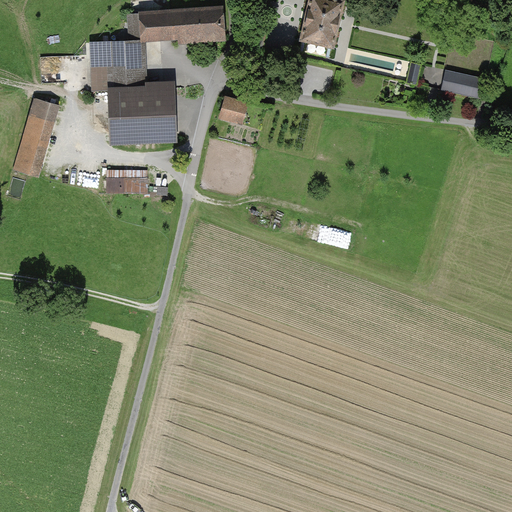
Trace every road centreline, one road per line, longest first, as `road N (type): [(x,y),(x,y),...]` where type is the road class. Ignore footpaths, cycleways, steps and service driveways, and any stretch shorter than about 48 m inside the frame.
road 1 (residential): [(234,0),(231,42),(215,85),(511,127)]
road 2 (track): [(215,85),(163,309)]
road 3 (track): [(163,309),(111,511)]
road 4 (track): [(0,274),(163,309)]
